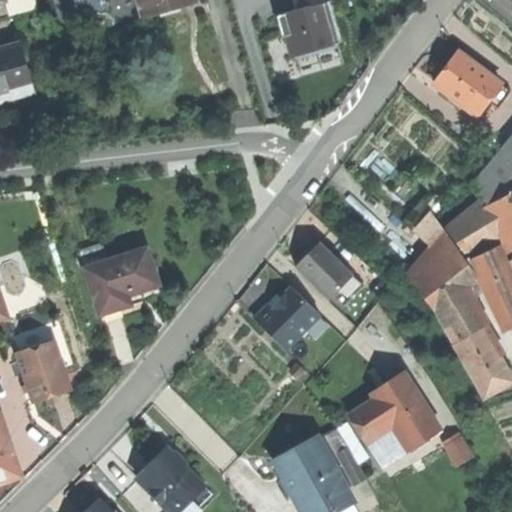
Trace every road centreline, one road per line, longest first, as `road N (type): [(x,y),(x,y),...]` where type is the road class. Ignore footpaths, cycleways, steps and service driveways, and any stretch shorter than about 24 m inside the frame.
road 1 (residential): [(330,155),(131,409),(28,511)]
road 2 (residential): [(330,155),(299,142),(0,179)]
road 3 (residential): [(448,0),(330,155)]
